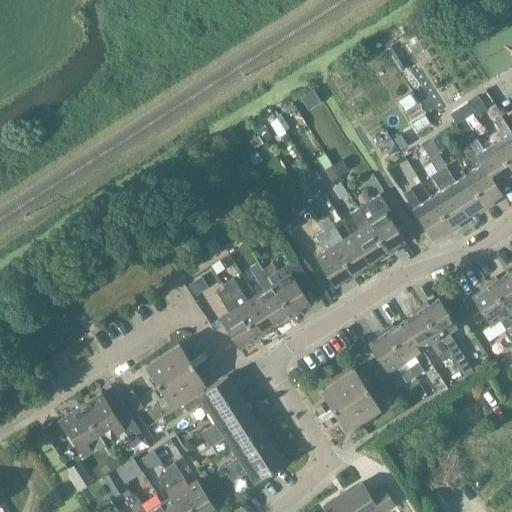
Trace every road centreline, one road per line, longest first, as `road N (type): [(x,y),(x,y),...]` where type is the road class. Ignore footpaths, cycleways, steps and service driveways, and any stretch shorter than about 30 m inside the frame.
road 1 (residential): [(269,370),(407,276),(465,258),(511,228)]
road 2 (residential): [(0,426),(178,313)]
road 3 (residential): [(274,511),(331,461),(269,370)]
